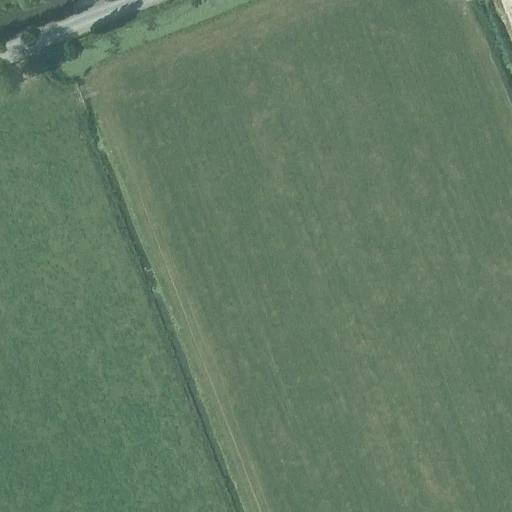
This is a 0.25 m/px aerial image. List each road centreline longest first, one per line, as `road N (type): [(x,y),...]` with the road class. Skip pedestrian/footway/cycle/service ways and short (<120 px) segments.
road 1 (tertiary): [(0,56),(152,0)]
road 2 (track): [(143,76),(46,109),(0,141)]
